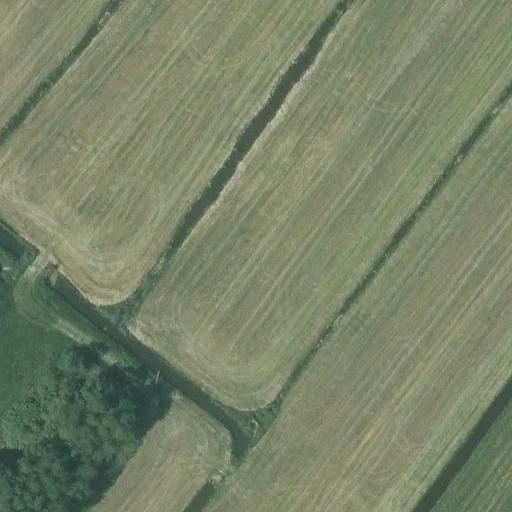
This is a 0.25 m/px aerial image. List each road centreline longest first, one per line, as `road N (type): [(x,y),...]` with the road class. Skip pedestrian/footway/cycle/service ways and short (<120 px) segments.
road 1 (track): [(306,419),(256,487),(229,475),(147,390),(0,277)]
road 2 (track): [(93,207),(0,316)]
